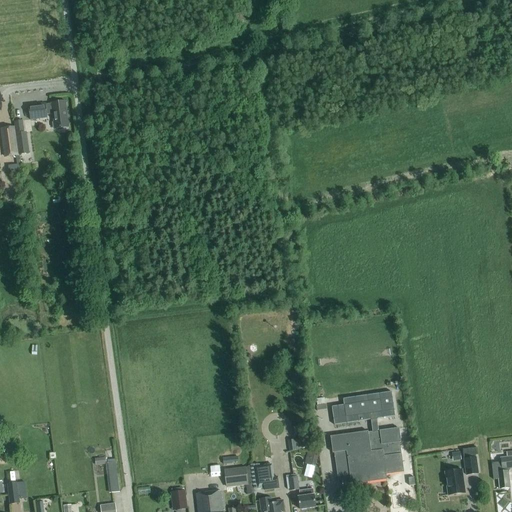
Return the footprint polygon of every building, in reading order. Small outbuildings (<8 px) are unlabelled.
[(55,129),(69,127),(65,102),(46,105),(46,104),(29,106),(30,121),(47,118),(47,115),(53,114),(55,129)] [(29,153),(26,132),(24,132),(23,121),(14,122),(19,155),(29,153)] [(19,155),(14,126),(0,128),(4,157),(19,155)] [(17,173),(16,165),(8,166),(9,174),(17,173)] [(372,432),(368,433),(368,432),(330,437),(333,453),(334,453),(338,481),(339,481),(338,480),(350,479),(351,485),(387,480),(386,475),(404,472),(399,443),(401,442),(399,428),(378,431),(377,419),(395,416),(392,392),(343,398),(344,405),(332,406),(334,425),(371,420),(372,432)] [(326,397),(316,397),(318,425),(328,425),(326,397)] [(288,441),(289,452),(300,450),(298,439),(288,441)] [(459,450),(451,452),(453,461),(461,458),(459,450)] [(94,459),(95,466),(106,465),(105,457),(94,459)] [(463,459),(466,476),(479,474),(476,457),(463,459)] [(499,488),(509,487),(507,468),(511,467),(511,457),(501,459),(501,462),(492,463),(493,480),(498,479),(499,488)] [(116,462),(108,463),(109,475),(117,474),(116,462)] [(279,488),(278,478),(278,476),(274,477),(272,464),(254,466),(257,489),(263,488),(264,491),(279,489),(279,488)] [(250,465),(246,468),(224,470),(226,488),(246,485),(253,485),(250,465)] [(465,493),(462,470),(445,472),(448,495),(465,493)] [(116,474),(107,475),(109,492),(117,491),(116,474)] [(289,491),(299,490),(297,476),(288,478),(289,491)] [(10,504),(20,503),(19,499),(27,498),(25,482),(7,484),(10,504)] [(306,509),(316,508),(314,495),(313,489),(299,491),(300,497),(298,497),(300,510),(302,510),(306,510),(306,509)] [(174,492),(176,510),(187,509),(184,491),(174,492)] [(222,511),(220,491),(196,494),(197,511),(222,511)] [(282,511),(284,511),(283,500),(275,501),(276,503),(272,503),(271,498),(260,499),(261,511),(282,511)] [(36,502),(37,511),(43,511),(43,504),(48,503),(47,499),(39,500),(39,502),(36,502)] [(511,511),(511,502),(499,503),(499,511),(511,511)]
